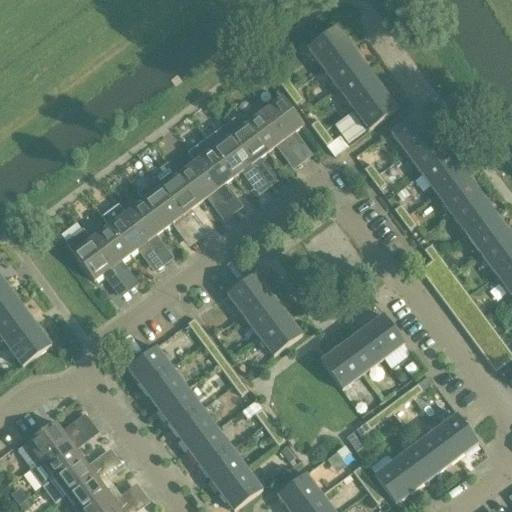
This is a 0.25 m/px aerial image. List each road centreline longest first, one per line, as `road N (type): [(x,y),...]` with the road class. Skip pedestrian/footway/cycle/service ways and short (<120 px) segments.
road 1 (residential): [(461,511),(505,478),(504,435),(327,185)]
road 2 (residential): [(68,370),(327,185)]
road 3 (track): [(0,137),(184,0)]
road 4 (residential): [(176,511),(68,370)]
